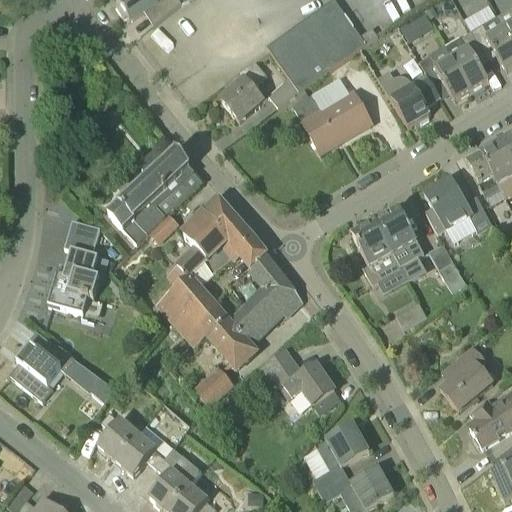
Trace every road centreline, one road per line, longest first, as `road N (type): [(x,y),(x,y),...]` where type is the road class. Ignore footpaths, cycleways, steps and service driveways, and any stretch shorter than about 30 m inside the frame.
road 1 (residential): [(288,246),(86,0)]
road 2 (residential): [(449,511),(380,379),(288,246)]
road 3 (residential): [(11,275),(15,52),(31,0)]
road 4 (residential): [(288,246),(511,107)]
road 5 (residential): [(101,511),(0,414)]
